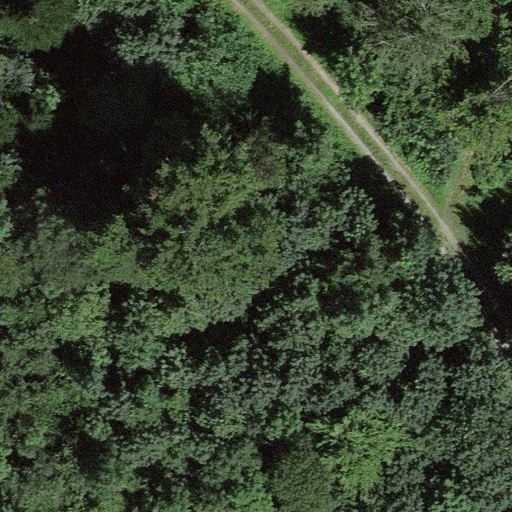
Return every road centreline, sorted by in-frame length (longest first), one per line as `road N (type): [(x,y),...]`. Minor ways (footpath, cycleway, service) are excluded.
road 1 (track): [(511,351),(432,204),(231,0)]
road 2 (track): [(475,278),(493,131),(488,0)]
